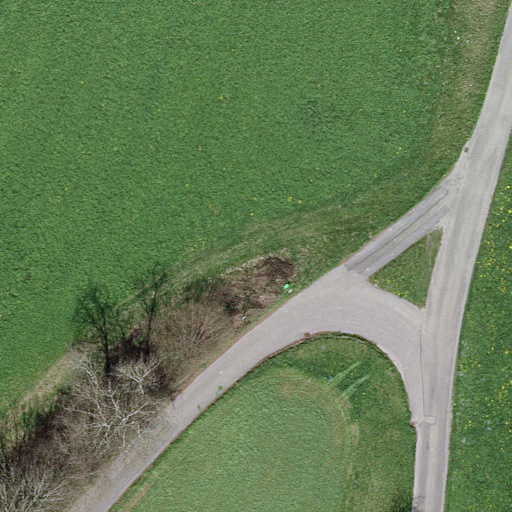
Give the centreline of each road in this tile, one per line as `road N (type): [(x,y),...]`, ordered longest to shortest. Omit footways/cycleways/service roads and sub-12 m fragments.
road 1 (unclassified): [(83,511),(173,410),(304,318)]
road 2 (unclassified): [(304,318),(436,205),(486,150)]
road 3 (unclassified): [(486,150),(428,376)]
road 4 (unclassified): [(304,318),(375,323),(428,376)]
road 5 (unclassified): [(428,376),(421,511)]
